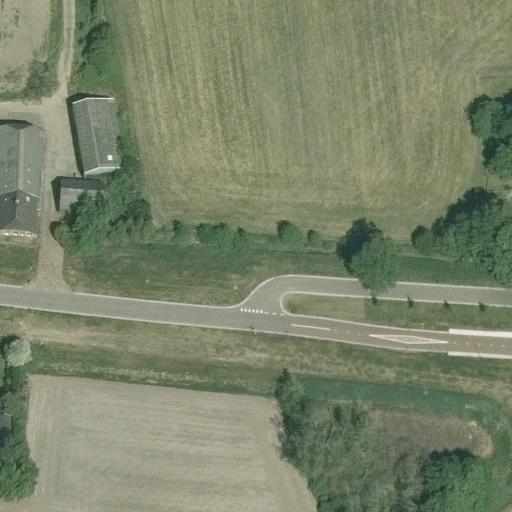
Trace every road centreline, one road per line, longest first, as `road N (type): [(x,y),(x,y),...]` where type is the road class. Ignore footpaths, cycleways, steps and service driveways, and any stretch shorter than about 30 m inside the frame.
road 1 (unclassified): [(263,322),(272,290),(297,285),(511,298)]
road 2 (unclassified): [(263,322),(0,295)]
